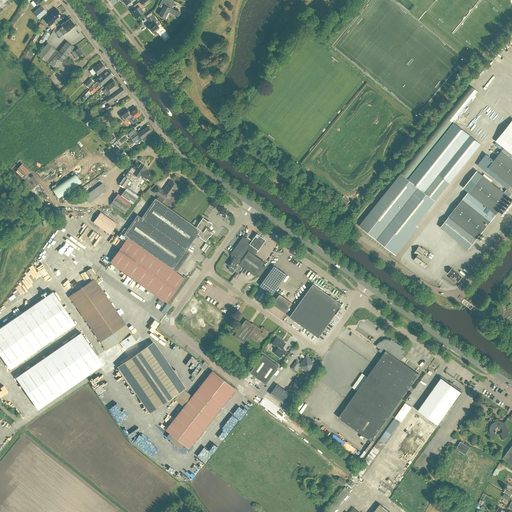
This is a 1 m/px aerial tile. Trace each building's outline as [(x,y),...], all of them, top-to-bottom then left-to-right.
[(171,9),(167,7),(169,0),(161,0),(161,1),(166,3),(164,5),(159,15),(165,18),(168,12),(178,17),(180,13),(171,9)] [(144,12),(141,9),(139,6),(131,12),(134,16),(133,16),(135,19),(136,19),(141,15),(144,12)] [(53,21),(61,14),(57,9),(49,15),(50,16),(45,20),(49,25),(53,22),(53,21)] [(159,28),(154,22),(155,21),(151,15),(147,19),(151,24),(147,27),(152,33),(159,28)] [(70,29),(75,25),(69,19),(65,22),(61,25),(62,27),(58,29),(62,35),(70,29)] [(44,42),(49,34),(45,31),(40,40),(44,42)] [(78,57),(83,54),(78,48),(76,49),(74,47),(67,41),(58,52),(47,44),(38,56),(46,62),(46,61),(48,62),(53,56),(54,57),(49,63),(53,67),(56,69),(61,62),(72,49),(74,51),(71,53),(76,59),(78,57)] [(74,64),(66,58),(61,63),(70,69),(74,64)] [(97,75),(106,68),(101,62),(98,65),(97,64),(92,68),(97,75)] [(93,94),(100,87),(99,86),(100,85),(98,83),(105,77),(106,77),(110,73),(108,70),(104,74),(101,77),(100,76),(98,78),(96,80),(97,82),(92,86),(89,90),(93,94)] [(100,87),(113,76),(110,73),(106,77),(105,77),(98,83),(100,85),(99,86),(100,87)] [(90,78),(84,84),(88,88),(94,82),(90,78)] [(114,94),(112,92),(118,87),(113,81),(105,87),(106,89),(103,91),(106,95),(109,93),(110,94),(108,95),(109,97),(114,94)] [(478,92),(470,85),(445,115),(399,172),(401,174),(408,179),(454,122),(478,92)] [(120,94),(124,91),(122,88),(109,97),(105,100),(109,104),(114,100),(121,95),(120,94)] [(129,113),(127,110),(120,116),(124,121),(131,116),(132,117),(130,119),(133,123),(137,120),(135,118),(141,114),(140,113),(140,112),(139,111),(136,108),(129,113)] [(511,119),(495,141),(511,154),(511,119)] [(449,183),(480,144),(454,122),(408,179),(424,192),(438,174),(449,183)] [(146,134),(151,131),(151,130),(149,128),(148,127),(138,134),(134,129),(127,134),(129,137),(130,137),(133,142),(137,139),(139,141),(141,140),(143,142),(148,138),(148,137),(146,134)] [(125,134),(119,140),(122,143),(128,138),(125,134)] [(111,144),(116,139),(113,135),(107,141),(111,144)] [(229,157),(219,150),(217,153),(227,160),(229,157)] [(511,186),(511,158),(501,151),(488,167),(485,171),(504,187),(507,183),(511,186)] [(22,163),(18,168),(25,175),(30,170),(22,163)] [(136,193),(140,188),(139,188),(140,187),(137,186),(142,179),(145,181),(146,179),(150,181),(154,176),(146,169),(147,168),(142,165),(140,164),(137,167),(136,166),(134,169),(130,166),(117,183),(125,188),(120,196),(117,194),(110,203),(124,213),(130,205),(131,203),(133,204),(138,196),(135,194),(136,193)] [(255,176),(246,168),(244,171),(253,179),(255,176)] [(53,189),(59,198),(82,182),(76,173),(53,189)] [(408,179),(401,174),(362,222),(396,249),(399,246),(404,239),(449,183),(438,174),(424,192),(408,179)] [(482,175),(448,217),(476,239),(509,198),(482,175)] [(170,197),(175,190),(176,189),(177,189),(177,188),(177,187),(177,186),(170,181),(163,191),(158,187),(153,192),(158,196),(156,199),(162,203),(164,200),(167,195),(170,197)] [(88,203),(106,190),(101,183),(83,196),(88,203)] [(276,190),(266,183),(264,186),(273,193),(276,190)] [(43,203),(45,201),(36,193),(35,195),(43,203)] [(186,250),(197,234),(200,236),(199,237),(205,241),(209,236),(209,237),(212,233),(210,231),(211,229),(209,228),(212,224),(208,221),(203,217),(197,224),(198,225),(196,227),(162,203),(156,199),(155,198),(141,217),(137,215),(127,229),(124,228),(122,231),(124,233),(123,234),(127,237),(110,261),(167,303),(185,278),(176,272),(190,252),(186,250)] [(301,208),(291,201),(289,204),(299,211),(301,208)] [(93,222),(109,234),(117,224),(100,212),(93,222)] [(440,228),(468,250),(476,239),(448,217),(440,228)] [(329,228),(319,221),(317,224),(326,231),(329,228)] [(266,237),(257,231),(250,242),(259,248),(266,237)] [(251,243),(243,237),(240,241),(240,240),(238,244),(231,254),(234,256),(240,261),(238,264),(255,275),(255,274),(259,277),(265,268),(262,265),(264,262),(255,255),(257,252),(259,248),(259,246),(254,242),(252,243),(251,243)] [(206,256),(212,248),(210,246),(208,244),(208,245),(205,243),(201,249),(205,252),(204,254),(206,256)] [(424,267),(430,260),(422,254),(424,251),(419,247),(414,253),(417,255),(414,260),(424,267)] [(240,261),(234,256),(228,265),(229,266),(228,268),(229,270),(232,272),(233,272),(238,264),(240,261)] [(273,295),(287,275),(274,266),(260,286),(273,295)] [(92,280),(69,296),(112,358),(137,341),(97,283),(99,281),(90,268),(86,271),(92,280)] [(448,273),(451,276),(449,278),(454,282),(456,280),(458,281),(461,277),(451,269),(448,273)] [(339,308),(342,304),(313,284),(289,317),(318,337),(339,308)] [(52,291),(0,326),(0,355),(9,368),(74,323),(52,291)] [(292,303),(280,294),(272,304),(285,313),(292,303)] [(265,338),(269,331),(262,326),(261,328),(253,323),(252,324),(246,319),(234,337),(244,343),(248,336),(256,341),(261,335),(265,338)] [(80,332),(15,377),(37,408),(102,364),(80,332)] [(286,343),(277,337),(272,343),(278,348),(274,353),(278,356),(280,357),(282,355),(285,350),(282,348),(286,343)] [(402,355),(405,351),(401,348),(402,347),(391,339),(390,341),(389,340),(387,340),(386,339),(384,339),(384,340),(383,341),(382,342),(381,342),(380,341),(376,346),(380,349),(379,351),(383,354),(382,356),(396,367),(401,361),(404,357),(402,355)] [(118,365),(149,410),(184,386),(153,341),(118,365)] [(171,342),(168,349),(178,354),(182,348),(171,342)] [(183,350),(178,356),(181,359),(184,355),(188,358),(188,359),(191,361),(194,357),(183,350)] [(279,366),(263,354),(250,372),(266,384),(279,366)] [(382,425),(419,374),(401,361),(396,367),(382,356),(367,377),(362,374),(352,388),(357,391),(349,402),(338,417),(371,440),(382,425)] [(316,363),(306,357),(300,366),(309,373),(316,363)] [(165,429),(173,436),(170,440),(180,449),(184,444),(189,448),(236,389),(212,370),(191,396),(182,389),(174,399),(184,406),(165,429)] [(437,424),(461,391),(441,377),(417,410),(437,424)] [(286,405),(293,396),(277,384),(270,394),(286,405)] [(129,406),(123,409),(115,397),(110,400),(111,401),(107,403),(121,427),(134,419),(131,415),(134,414),(129,406)] [(511,412),(509,417),(508,416),(503,423),(502,422),(500,421),(498,421),(496,421),(494,421),(492,422),(491,424),(490,425),(489,427),(489,430),(489,432),(490,433),(491,435),(493,437),(496,433),(496,432),(495,431),(495,430),(496,429),(496,428),(497,427),(499,426),(500,426),(501,427),(502,427),(502,428),(503,429),(503,430),(503,432),(502,433),(501,433),(501,434),(503,439),(504,438),(505,437),(506,436),(507,435),(507,434),(508,433),(508,431),(509,431),(509,430),(508,429),(508,428),(507,427),(506,426),(505,425),(508,420),(511,422),(511,444),(502,458),(511,465),(511,412)] [(371,464),(399,421),(393,418),(366,460),(371,464)] [(221,429),(199,460),(205,465),(228,434),(221,429)] [(144,440),(147,442),(150,439),(141,434),(135,443),(138,445),(139,443),(141,444),(144,440)] [(460,441),(456,449),(465,454),(470,447),(460,441)] [(340,476),(337,481),(344,486),(347,481),(340,476)] [(325,511),(333,511),(351,489),(345,485),(325,511)]
